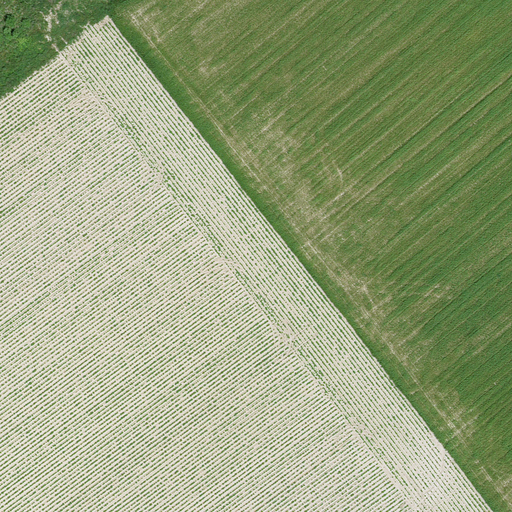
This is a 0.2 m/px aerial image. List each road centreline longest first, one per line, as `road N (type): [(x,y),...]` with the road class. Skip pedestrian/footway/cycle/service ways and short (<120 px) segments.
road 1 (motorway): [(0,463),(511,177)]
road 2 (motorway): [(459,0),(0,255)]
